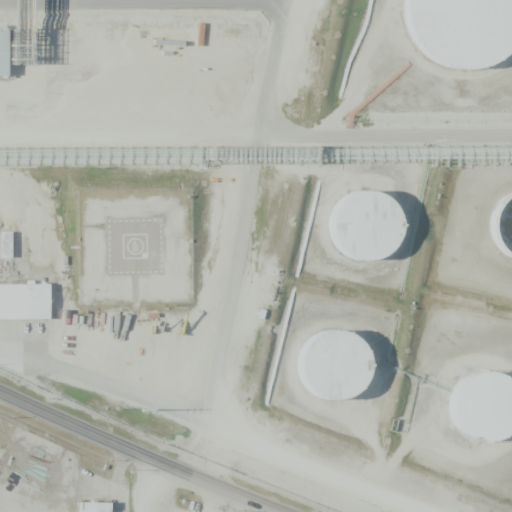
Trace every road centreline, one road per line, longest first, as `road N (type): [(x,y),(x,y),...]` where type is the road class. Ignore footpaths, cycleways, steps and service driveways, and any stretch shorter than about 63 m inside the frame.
road 1 (residential): [(294,0),(201,463)]
road 2 (tertiary): [(0,385),(322,511)]
